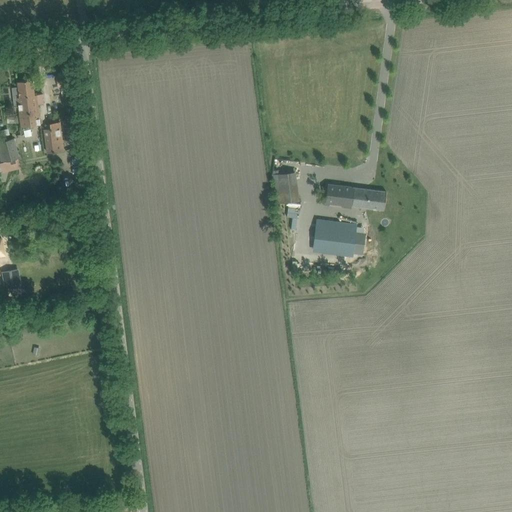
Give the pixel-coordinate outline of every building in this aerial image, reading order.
[(58,79),(59,87),(70,85),(69,78),(58,79)] [(18,87),(13,87),(14,98),(18,97),(18,103),(21,127),(40,124),(38,104),(43,103),(42,94),(34,95),(32,79),(17,81),(18,87)] [(50,128),(44,129),(47,153),(63,151),(59,122),(50,123),(50,128)] [(0,140),(0,167),(1,172),(21,167),(18,158),(19,157),(13,137),(0,140)] [(277,173),(271,174),(274,203),(280,202),(277,173)] [(326,202),(384,210),(386,191),(340,185),(341,180),(329,178),(326,202)] [(312,251),(353,256),(357,224),(316,218),(312,251)] [(17,277),(6,279),(7,287),(19,285),(17,277)] [(17,295),(1,298),(4,310),(19,307),(17,295)]
